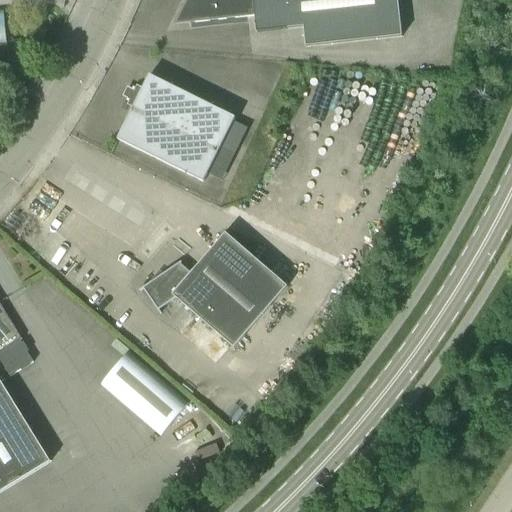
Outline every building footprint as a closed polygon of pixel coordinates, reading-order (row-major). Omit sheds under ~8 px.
[(403,37),(398,0),(188,0),(191,24),(256,16),(258,33),(305,28),(307,48),(403,37)] [(203,183),(235,118),(149,76),(117,140),(203,183)] [(288,288),(226,234),(191,274),(180,265),(182,264),(181,263),(139,291),(140,292),(143,290),(160,315),(161,314),(159,311),(176,299),(234,349),(288,288)] [(0,352),(21,340),(0,305),(0,493),(50,463),(0,382),(0,352)] [(189,404),(129,353),(100,386),(160,437),(189,404)]
